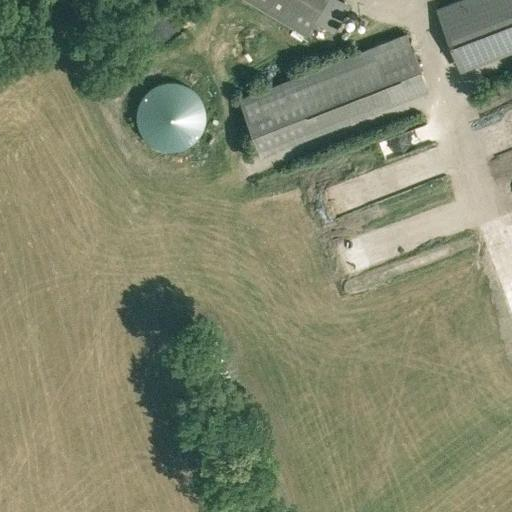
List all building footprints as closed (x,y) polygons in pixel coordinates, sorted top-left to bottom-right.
[(250,0),(307,35),(317,20),(335,31),(352,3),(346,0),(250,0)] [(511,0),(457,0),(439,7),(459,60),(511,39),(511,0)] [(242,97),(256,135),(422,70),(408,32),(242,97)] [(218,37),(208,47),(222,61),(232,51),(218,37)] [(135,110),(135,113),(135,116),(135,119),(136,122),(136,125),(137,128),(138,131),(140,134),(142,136),(143,139),(145,141),(148,143),(150,145),(153,146),(155,148),(158,149),(161,150),(164,150),(167,151),(173,151),(176,150),(179,150),(182,149),(185,148),(187,146),(190,145),(192,143),(195,141),(197,139),(199,136),(200,134),(202,131),(203,128),(204,125),(204,123),(205,120),(205,117),(205,113),(205,110),(204,107),(203,104),(202,102),(201,99),(199,96),(197,94),(195,91),(193,89),(190,87),(188,86),(185,84),(182,83),(179,82),(176,81),(173,81),(170,81),(167,81),(164,81),(161,82),(158,83),(155,84),(152,86),(150,87),(147,89),(145,91),(143,94),(141,96),(140,99),(138,101),(137,104),(136,107),(135,110)] [(383,133),(389,150),(432,134),(426,117),(383,133)]
